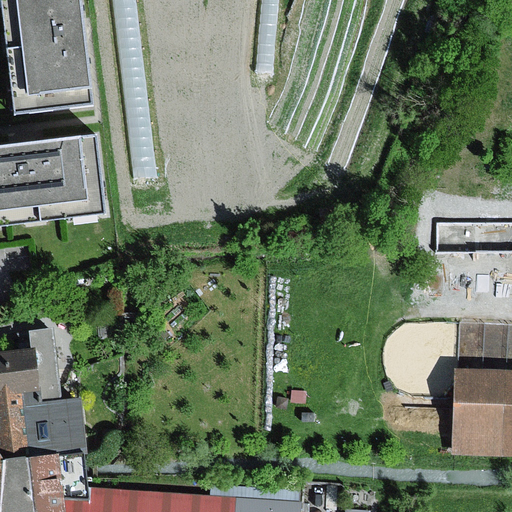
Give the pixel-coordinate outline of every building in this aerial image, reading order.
[(77,0),(0,0),(0,1),(12,114),(89,106),(81,37),(77,0)] [(27,143),(0,146),(0,225),(104,214),(95,135),(27,143)] [(27,350),(0,352),(0,395),(36,392),(38,404),(59,401),(51,328),(25,331),(27,350)] [(511,373),(453,372),(450,454),(511,455),(511,373)] [(36,392),(0,395),(0,459),(80,452),(83,452),(76,400),(59,401),(38,404),(36,392)] [(412,446),(411,457),(426,457),(427,446),(412,446)] [(0,511),(62,511),(61,498),(86,499),(85,486),(80,452),(0,459),(0,511)] [(208,484),(207,497),(298,502),(299,490),(208,484)] [(297,511),(298,502),(207,497),(85,486),(86,499),(61,498),(62,511),(297,511)]
